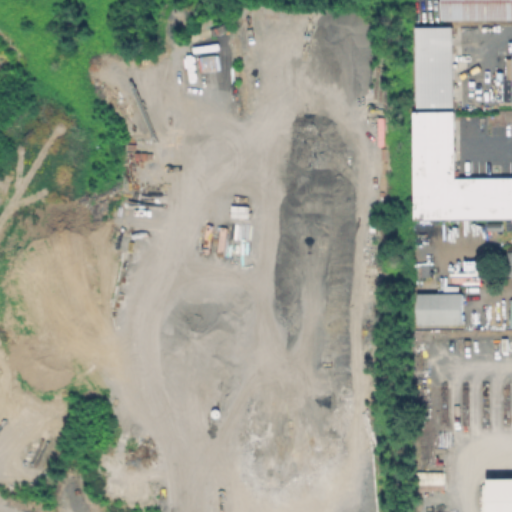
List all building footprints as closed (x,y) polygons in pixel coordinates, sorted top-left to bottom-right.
[(511,19),(511,0),(439,0),(440,20),(511,19)] [(415,107),(452,106),(451,26),(414,27),(415,107)] [(511,177),(511,217),(413,219),(412,111),(452,111),(453,178),(511,177)] [(431,275),(417,276),(416,264),(430,263),(431,275)] [(462,293),(461,323),(416,322),(416,292),(462,293)] [(443,472),(415,471),(415,489),(442,489),(443,472)] [(511,478),(511,511),(487,511),(487,478),(511,478)]
